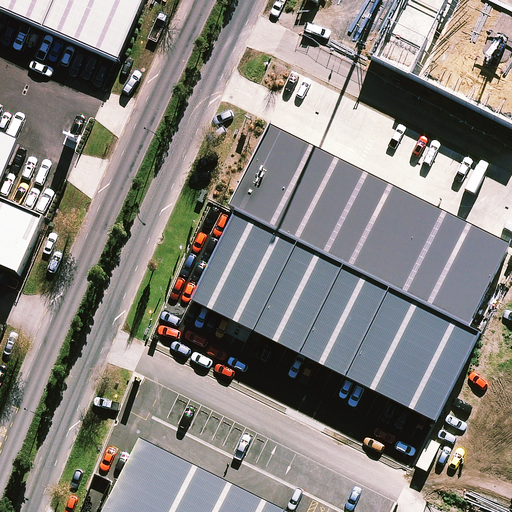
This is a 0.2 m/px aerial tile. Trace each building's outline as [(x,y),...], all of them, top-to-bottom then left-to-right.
[(147,1),(144,0),(0,0),(0,5),(119,62),(147,1)] [(511,0),(393,0),(365,57),(511,129),(511,0)] [(504,243),(272,123),(217,207),(239,218),(199,296),(419,409),(504,243)] [(0,192),(2,194),(25,142),(0,130),(0,192)] [(2,194),(0,192),(0,254),(23,264),(45,214),(2,194)] [(511,345),(459,444),(511,471),(511,345)] [(283,511),(131,436),(93,511),(283,511)]
